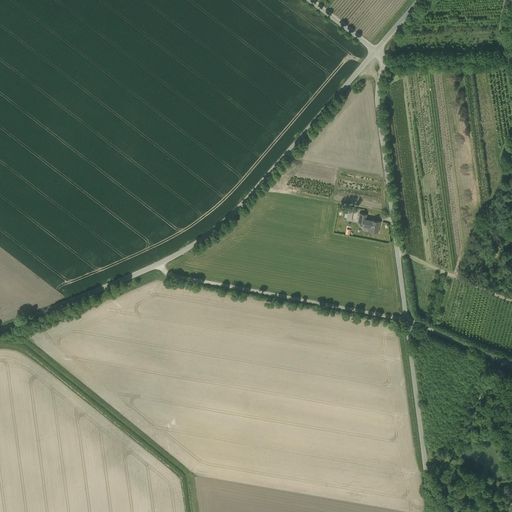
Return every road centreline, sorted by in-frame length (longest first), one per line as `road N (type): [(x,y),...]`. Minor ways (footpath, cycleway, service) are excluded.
road 1 (unclassified): [(376,51),(230,214),(159,260)]
road 2 (unclassified): [(405,319),(377,97),(384,63),(376,51)]
road 3 (unclassified): [(159,260),(176,272),(405,319)]
road 4 (unclassified): [(431,511),(405,319)]
road 5 (unclassified): [(159,260),(0,327)]
